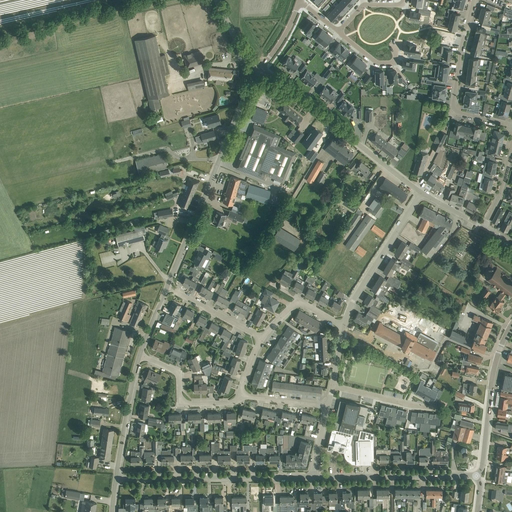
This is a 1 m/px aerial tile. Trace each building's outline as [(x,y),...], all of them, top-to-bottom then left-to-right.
[(342,0),(341,0),(338,4),(345,10),(349,6),(342,0)] [(412,0),(412,4),(418,5),(417,8),(423,9),(424,0),(412,0)] [(453,0),(453,2),(454,3),(453,6),(453,5),(452,8),(457,9),(457,8),(463,9),(465,2),(456,0),(453,0)] [(334,7),(342,14),(345,10),(338,4),(335,7),(334,7)] [(489,16),(491,10),(494,11),(495,7),(487,4),(486,8),(482,7),(482,10),(480,10),(479,13),(489,16)] [(334,7),(330,11),(338,18),(342,14),(334,7)] [(449,12),(448,17),(459,20),(460,17),(460,18),(461,15),(454,13),(455,10),(449,8),(448,11),(449,12)] [(410,11),(409,19),(422,21),(424,15),(426,15),(427,11),(421,10),(421,13),(410,11)] [(330,11),(326,15),(334,22),(338,18),(338,19),(338,18),(330,11)] [(488,22),(489,16),(479,13),(478,17),(480,17),(479,20),(483,21),(482,24),(490,27),(491,23),(488,22)] [(310,20),(303,29),(308,33),(306,36),(309,38),(313,33),(310,31),(315,25),(310,20)] [(476,32),(477,32),(485,34),(486,29),(491,31),(491,27),(490,27),(482,24),(481,27),(479,27),(477,26),(477,28),(476,32)] [(315,33),(311,38),(318,44),(326,33),(322,29),(317,35),(315,33)] [(477,32),(475,37),(486,40),(487,35),(485,34),(477,32)] [(326,33),(318,44),(319,44),(319,43),(324,46),(322,48),(326,51),(331,45),(327,42),(331,37),(330,36),(331,36),(328,33),(327,34),(326,33)] [(135,40),(148,101),(150,111),(160,109),(157,97),(168,95),(167,85),(164,75),(169,74),(165,55),(160,56),(155,35),(135,40)] [(475,37),(474,42),(484,45),(486,40),(475,37)] [(474,42),(472,48),(483,51),(484,45),(474,42)] [(332,46),(328,51),(336,57),(344,46),(341,44),(341,45),(339,43),(335,48),(332,46)] [(404,44),(403,52),(411,53),(411,57),(414,58),(420,58),(421,54),(415,53),(416,46),(413,46),(413,45),(407,44),(407,45),(404,44)] [(344,46),(336,57),(343,63),(347,58),(345,56),(349,51),(347,49),(344,46)] [(440,46),(439,52),(443,53),(443,52),(445,52),(444,59),(451,60),(452,56),(453,53),(452,53),(452,51),(449,50),(449,47),(440,46)] [(472,48),(471,53),(482,56),(483,51),(472,48)] [(183,55),(186,67),(203,62),(200,51),(183,55)] [(316,54),(312,60),(324,69),(328,63),(316,54)] [(288,57),(283,64),(287,67),(286,68),(289,71),(290,70),(293,72),(297,68),(298,69),(297,69),(301,72),(302,72),(307,65),(303,62),(301,61),(296,57),(294,59),(293,60),(289,57),(288,57)] [(349,60),(345,65),(353,71),(361,60),(356,57),(352,62),(349,60)] [(402,60),(401,66),(406,67),(405,69),(412,70),(413,64),(416,64),(417,63),(424,64),(425,59),(420,58),(414,58),(413,61),(402,60)] [(361,60),(353,71),(360,77),(364,72),(362,70),(366,64),(365,63),(362,61),(361,60)] [(311,61),(307,65),(311,69),(315,64),(311,61)] [(450,66),(444,65),(445,62),(437,61),(437,64),(439,65),(438,68),(436,67),(436,71),(449,73),(449,70),(450,70),(451,67),(450,66)] [(208,79),(225,81),(226,76),(223,76),(224,69),(209,67),(208,79)] [(226,76),(225,81),(232,82),(233,75),(238,76),(239,71),(224,69),(223,76),(226,76)] [(328,69),(323,76),(327,79),(332,72),(328,69)] [(389,78),(386,78),(386,84),(392,84),(392,83),(404,83),(405,84),(408,82),(404,76),(400,79),(397,79),(397,75),(396,75),(396,71),(393,71),(393,69),(388,70),(388,73),(389,73),(389,78)] [(307,70),(301,78),(304,81),(304,82),(304,83),(306,84),(307,85),(307,84),(311,87),(313,84),(316,86),(320,81),(313,77),(310,74),(311,73),(307,70)] [(379,70),(375,70),(375,83),(382,83),(382,88),(386,88),(386,84),(386,78),(386,75),(383,75),(383,71),(380,71),(379,70)] [(439,74),(438,78),(448,80),(448,79),(449,79),(449,76),(449,75),(449,73),(436,71),(435,73),(436,74),(439,74)] [(367,75),(363,81),(366,84),(371,78),(367,75)] [(507,85),(506,88),(511,90),(511,79),(506,78),(504,77),(503,80),(506,85),(507,85)] [(187,83),(189,91),(205,87),(203,79),(187,83)] [(466,83),(466,85),(467,85),(470,85),(469,88),(479,90),(479,86),(478,86),(478,81),(475,80),(467,79),(466,83)] [(432,90),(447,93),(448,89),(447,89),(447,86),(441,85),(441,82),(437,81),(430,80),(427,80),(430,80),(430,84),(435,85),(434,91),(432,90)] [(335,99),(339,102),(345,94),(341,91),(336,98),(332,94),(335,90),(331,87),(329,90),(325,87),(319,94),(323,97),(326,99),(330,103),(333,99),(335,100),(335,99)] [(498,96),(499,97),(506,99),(507,99),(508,96),(510,97),(510,95),(511,96),(511,90),(506,88),(505,91),(504,91),(499,93),(498,96)] [(447,96),(447,93),(432,90),(432,91),(434,91),(433,97),(429,96),(428,97),(428,101),(431,101),(431,102),(438,103),(439,98),(445,99),(445,96),(447,96)] [(465,95),(465,98),(475,99),(476,99),(477,93),(467,91),(466,95),(465,95)] [(511,103),(505,102),(506,99),(499,97),(496,96),(495,99),(499,100),(499,103),(500,104),(499,107),(509,110),(511,103)] [(475,99),(465,98),(464,101),(465,101),(464,106),(472,107),(472,112),(479,113),(479,106),(475,105),(475,99)] [(344,101),(338,108),(342,111),(342,112),(345,114),(346,114),(348,115),(350,113),(353,116),(356,116),(356,117),(361,117),(361,109),(356,109),(356,112),(354,113),(352,111),(353,109),(352,107),(352,106),(348,103),(348,104),(344,101)] [(289,118),(297,125),(303,118),(284,104),(279,111),(284,115),(282,118),(286,121),(289,118)] [(252,106),(247,118),(257,122),(262,110),(252,106)] [(509,110),(499,107),(498,110),(497,110),(496,113),(494,113),(493,116),(501,118),(502,115),(507,117),(509,110)] [(218,115),(213,116),(204,118),(205,122),(207,121),(208,126),(212,125),(212,126),(217,125),(216,124),(220,123),(218,115)] [(191,126),(189,119),(181,121),(183,128),(191,126)] [(461,124),(456,123),(454,129),(451,128),(449,137),(452,138),(453,134),(459,136),(459,133),(461,124)] [(240,158),(236,168),(246,172),(265,180),(267,176),(284,183),(284,182),(287,183),(294,164),(291,163),(292,159),(293,159),(296,153),(276,145),(280,136),(263,129),(254,125),(250,135),(248,134),(245,141),(243,144),(244,144),(238,158),(240,158)] [(470,138),(472,127),(470,127),(470,126),(467,125),(465,133),(465,134),(465,135),(464,138),(470,139),(470,138)] [(473,127),(472,127),(470,138),(470,139),(479,141),(481,133),(478,133),(479,128),(473,127)] [(290,138),(297,143),(304,134),(297,129),(290,138)] [(310,134),(305,141),(314,147),(323,134),(320,132),(316,129),(311,135),(310,134)] [(493,134),(491,142),(502,144),(504,134),(500,133),(501,132),(495,130),(494,134),(493,134)] [(216,138),(214,131),(201,134),(203,142),(216,138)] [(439,152),(447,135),(442,132),(441,132),(437,140),(433,149),(439,152)] [(371,141),(382,149),(387,142),(376,134),(371,141)] [(333,138),(325,150),(338,160),(340,157),(346,162),(353,153),(333,138)] [(392,158),(394,155),(397,152),(398,151),(387,142),(382,149),(392,158)] [(502,144),(491,142),(489,150),(490,150),(489,154),(495,155),(496,154),(499,155),(502,144)] [(312,149),(306,157),(311,161),(317,153),(312,149)] [(397,152),(394,155),(399,159),(402,156),(405,152),(401,149),(398,152),(397,152)] [(417,160),(415,167),(413,172),(422,174),(428,154),(418,151),(415,160),(417,160)] [(165,153),(136,161),(140,177),(151,174),(151,172),(168,167),(165,153)] [(486,162),(485,165),(496,168),(498,162),(496,162),(496,159),(491,157),(489,163),(486,162)] [(312,184),(324,163),(318,160),(315,164),(306,180),(312,184)] [(369,168),(361,162),(359,165),(353,160),(348,167),(352,170),(357,174),(360,170),(364,173),(362,176),(366,179),(368,177),(370,179),(374,174),(372,172),(371,172),(368,169),(369,168)] [(438,166),(434,163),(429,170),(433,172),(438,166)] [(452,165),(451,169),(447,178),(451,179),(455,170),(454,170),(456,165),(454,164),(453,166),(452,165)] [(484,171),(483,173),(486,174),(492,176),(493,173),(495,173),(496,168),(485,165),(485,167),(484,168),(483,170),(484,171)] [(459,195),(456,204),(462,206),(464,199),(465,199),(468,187),(471,178),(473,172),(467,170),(465,176),(459,195)] [(326,175),(321,172),(314,185),(315,185),(314,187),(319,191),(325,181),(323,180),(326,175)] [(433,186),(439,176),(434,173),(433,175),(431,174),(427,181),(433,186)] [(481,182),(484,183),(492,185),(494,179),(492,179),(492,176),(486,174),(483,173),(481,182)] [(266,203),(270,191),(250,185),(250,183),(246,182),(246,181),(231,176),(226,191),(236,194),(242,196),(242,193),(246,194),(245,197),(266,203)] [(440,190),(444,183),(443,182),(445,180),(439,176),(433,186),(440,190)] [(189,178),(184,191),(193,195),(199,181),(189,178)] [(389,193),(402,201),(407,194),(385,179),(378,189),(387,196),(389,193)] [(492,185),(484,183),(482,191),(488,193),(489,190),(491,190),(492,185)] [(468,187),(465,199),(469,201),(466,208),(474,212),(475,210),(477,205),(473,203),(475,201),(477,202),(479,197),(473,194),(475,190),(468,187)] [(447,191),(445,195),(451,197),(450,202),(456,204),(459,195),(454,194),(455,190),(448,188),(447,191)] [(188,209),(193,195),(184,191),(178,205),(188,209)] [(236,194),(226,191),(223,202),(232,205),(236,194)] [(335,201),(353,213),(357,206),(339,194),(335,201)] [(388,202),(382,198),(373,211),(369,209),(367,212),(372,214),(377,217),(388,202)] [(393,204),(390,208),(400,214),(403,209),(398,206),(398,207),(393,204)] [(436,228),(441,215),(424,206),(419,215),(424,218),(418,229),(425,233),(429,225),(433,227),(433,226),(436,228)] [(349,222),(349,223),(354,226),(361,215),(360,215),(363,211),(358,208),(355,212),(349,222)] [(499,208),(492,221),(497,224),(504,211),(499,208)] [(172,209),(158,212),(159,218),(173,216),(172,209)] [(229,210),(227,216),(233,218),(232,222),(235,223),(237,220),(243,222),(245,217),(229,210)] [(212,222),(214,223),(213,224),(217,225),(217,224),(221,226),(221,225),(222,225),(224,221),(223,220),(226,215),(217,211),(215,217),(214,217),(212,221),(213,222),(212,222)] [(500,228),(508,232),(511,225),(511,222),(511,213),(510,216),(508,215),(504,221),(500,228)] [(368,215),(365,219),(373,224),(370,229),(379,235),(383,229),(377,225),(379,222),(368,215)] [(430,257),(446,237),(448,234),(447,234),(445,231),(447,229),(448,230),(453,221),(441,215),(436,228),(437,229),(421,249),(430,257)] [(163,239),(165,235),(166,235),(169,229),(160,225),(157,231),(162,233),(160,238),(159,238),(158,242),(154,240),(152,246),(162,250),(163,247),(165,248),(168,241),(163,239)] [(273,237),(294,250),(300,240),(279,227),(273,237)] [(359,228),(357,233),(361,236),(368,240),(370,236),(376,240),(379,235),(370,229),(367,233),(359,228)] [(116,236),(118,247),(144,240),(142,229),(116,236)] [(361,236),(358,240),(371,248),(374,243),(368,240),(361,236)] [(358,240),(355,245),(368,253),(371,248),(358,240)] [(410,250),(412,248),(402,242),(398,248),(408,254),(410,251),(410,250)] [(355,245),(352,250),(365,258),(368,253),(355,245)] [(197,266),(198,267),(204,269),(209,260),(207,259),(211,252),(205,248),(202,252),(200,251),(197,258),(196,257),(194,261),(196,263),(197,264),(197,263),(198,264),(197,266)] [(402,263),(409,268),(412,263),(407,260),(406,260),(404,259),(408,254),(398,248),(394,253),(401,257),(399,261),(402,263)] [(113,250),(100,252),(103,268),(117,266),(116,260),(121,259),(121,253),(114,254),(113,250)] [(352,250),(349,254),(362,262),(365,258),(352,250)] [(222,256),(213,251),(212,253),(215,254),(213,258),(220,261),(222,256)] [(349,254),(347,259),(359,267),(362,262),(349,254)] [(347,259),(343,264),(356,272),(359,267),(347,259)] [(391,259),(387,265),(393,269),(395,266),(401,269),(402,267),(407,271),(409,268),(402,263),(400,265),(397,263),(391,259)] [(292,276),(295,278),(299,271),(303,264),(300,261),(295,269),(292,276)] [(503,290),(500,293),(504,297),(507,293),(508,294),(507,294),(510,296),(511,294),(511,293),(511,292),(511,277),(502,270),(502,269),(497,265),(496,266),(492,262),(482,275),(487,278),(486,279),(492,283),(492,282),(503,290)] [(337,263),(335,267),(342,272),(339,276),(349,283),(352,277),(346,273),(348,270),(337,263)] [(393,269),(387,265),(383,271),(389,275),(393,277),(394,274),(391,272),(393,269)] [(195,277),(199,270),(200,268),(203,269),(204,269),(198,267),(196,271),(193,276),(195,277)] [(283,274),(282,276),(279,280),(287,285),(291,278),(286,276),(288,272),(285,270),(283,274)] [(299,271),(295,278),(294,280),(296,281),(294,286),(293,287),(300,291),(303,285),(305,282),(302,280),(301,280),(296,277),(299,271)] [(182,284),(187,287),(191,280),(182,275),(179,281),(182,283),(182,284)] [(316,277),(313,275),(309,282),(306,287),(309,288),(305,294),(312,298),(316,292),(318,288),(314,287),(314,288),(310,286),(311,284),(312,284),(316,277)] [(191,280),(187,287),(193,290),(199,279),(195,277),(193,276),(191,280)] [(329,276),(326,280),(337,288),(339,284),(345,288),(349,283),(339,276),(336,281),(329,276)] [(380,276),(376,283),(387,290),(391,284),(389,283),(389,282),(386,280),(380,276)] [(208,289),(204,296),(209,299),(213,292),(211,290),(215,283),(212,281),(208,289)] [(326,281),(324,284),(321,289),(324,291),(327,286),(329,287),(330,284),(326,281)] [(220,285),(217,292),(219,293),(218,295),(215,301),(220,304),(226,293),(221,290),(225,284),(222,282),(220,285)] [(383,296),(387,290),(376,283),(372,289),(378,293),(376,296),(387,303),(389,299),(383,296)] [(198,293),(204,296),(208,289),(202,286),(198,293)] [(241,307),(243,303),(238,300),(243,289),(240,288),(236,295),(233,301),(236,302),(232,311),(238,314),(241,307)] [(482,294),(487,297),(491,291),(486,288),(482,294)] [(265,304),(264,306),(267,308),(273,312),(279,302),(271,297),(273,293),(266,289),(263,294),(265,295),(261,301),(265,304)] [(321,295),(320,297),(318,301),(325,305),(326,302),(327,302),(329,299),(324,297),(326,293),(323,292),(321,295)] [(226,293),(220,304),(226,307),(230,301),(224,298),(227,293),(226,293)] [(504,297),(500,293),(498,297),(497,296),(493,301),(489,305),(492,307),(495,310),(495,309),(498,312),(501,307),(504,302),(502,300),(504,297)] [(368,294),(364,301),(370,305),(371,306),(369,308),(371,309),(379,314),(381,311),(376,308),(375,308),(374,307),(376,304),(378,300),(374,298),(368,294)] [(118,318),(124,320),(132,303),(127,300),(126,302),(123,302),(119,311),(121,311),(118,318)] [(334,301),(333,303),(331,307),(338,311),(341,305),(343,301),(340,300),(338,303),(334,301)] [(136,309),(129,324),(138,327),(145,311),(148,305),(138,301),(135,309),(136,309)] [(172,315),(178,319),(181,313),(178,311),(181,306),(173,301),(168,310),(174,313),(173,316),(172,315)] [(241,307),(238,314),(240,315),(239,316),(243,317),(249,306),(243,303),(241,307)] [(193,320),(195,316),(193,315),(194,313),(194,312),(194,311),(192,310),(191,310),(190,311),(187,309),(183,315),(184,315),(182,318),(185,320),(187,317),(193,320)] [(355,318),(354,320),(363,326),(368,319),(372,321),(374,318),(376,319),(379,314),(371,309),(366,317),(358,312),(356,316),(355,318)] [(259,310),(253,322),(259,326),(266,313),(259,310)] [(294,320),(299,323),(305,314),(299,310),(294,320)] [(433,350),(438,341),(426,335),(428,331),(433,322),(413,312),(409,319),(412,320),(411,323),(411,322),(407,329),(409,330),(408,332),(405,331),(402,336),(382,325),(383,324),(379,322),(374,332),(410,352),(411,350),(431,360),(436,351),(433,350)] [(166,313),(162,322),(170,326),(174,317),(166,313)] [(299,323),(305,326),(310,317),(305,314),(299,323)] [(480,322),(473,339),(483,343),(492,322),(474,314),(472,319),(480,322)] [(203,317),(200,316),(196,322),(197,322),(195,325),(198,327),(200,323),(203,325),(207,318),(203,316),(203,317)] [(305,326),(310,329),(316,320),(310,317),(305,326)] [(316,320),(310,329),(316,333),(321,323),(316,320)] [(208,328),(209,328),(207,332),(210,333),(210,334),(212,330),(218,334),(219,330),(218,329),(217,329),(219,326),(212,322),(208,328)] [(170,328),(166,326),(162,324),(160,328),(167,331),(170,333),(171,331),(175,333),(176,330),(170,328)] [(295,338),(298,333),(288,326),(285,331),(288,334),(295,338)] [(118,376),(131,331),(115,327),(103,371),(95,369),(94,375),(103,378),(104,376),(116,380),(117,376),(118,376)] [(219,330),(218,334),(225,337),(223,341),(226,342),(231,332),(224,329),(222,332),(219,330)] [(291,343),(295,338),(288,334),(285,331),(281,337),(284,339),(291,343)] [(483,343),(473,339),(453,331),(450,338),(467,345),(475,348),(475,347),(482,350),(482,351),(485,344),(483,343)] [(318,336),(318,342),(327,341),(326,335),(325,335),(325,332),(319,332),(319,336),(318,336)] [(239,342),(238,346),(245,348),(247,342),(240,339),(237,337),(235,340),(239,342)] [(287,349),(291,343),(284,339),(281,337),(277,342),(281,344),(287,349)] [(163,343),(156,339),(153,345),(152,346),(153,346),(152,347),(157,350),(157,349),(163,351),(162,352),(163,353),(165,349),(167,350),(170,343),(164,341),(163,343)] [(284,354),(287,349),(281,344),(277,342),(274,347),(277,349),(284,354)] [(245,348),(238,346),(236,349),(233,348),(232,351),(242,355),(245,348)] [(280,359),(284,354),(277,349),(274,347),(270,352),(273,354),(280,359)] [(171,348),(170,350),(169,351),(170,352),(168,355),(178,360),(180,356),(184,358),(186,352),(182,351),(181,352),(171,348)] [(276,364),(280,359),(273,354),(270,352),(267,358),(276,364)] [(479,364),(481,357),(468,353),(467,355),(464,354),(462,360),(466,360),(467,361),(479,364)] [(195,356),(193,358),(188,360),(190,364),(191,363),(194,370),(193,370),(193,371),(200,367),(195,356)] [(232,360),(230,364),(238,367),(240,360),(229,356),(228,359),(232,360)] [(269,369),(271,363),(260,359),(258,365),(262,367),(266,368),(269,369)] [(211,371),(212,368),(210,362),(201,366),(205,375),(210,375),(211,371)] [(315,363),(314,367),(313,373),(318,374),(318,373),(326,374),(327,366),(322,366),(323,362),(315,363)] [(238,367),(230,364),(227,363),(225,366),(224,369),(235,373),(238,367)] [(222,372),(223,368),(213,364),(213,365),(212,368),(211,371),(218,374),(219,370),(222,372)] [(266,375),(269,369),(266,368),(262,367),(258,365),(255,371),(260,373),(263,374),(266,375)] [(461,367),(460,370),(460,371),(465,372),(464,374),(473,376),(474,374),(477,374),(479,368),(466,365),(466,367),(461,366),(461,367)] [(145,381),(143,384),(147,385),(150,379),(156,382),(160,374),(159,375),(153,372),(153,371),(149,370),(148,372),(145,379),(144,381),(145,381)] [(264,381),(266,375),(263,374),(260,373),(255,371),(253,377),(258,379),(261,380),(264,381)] [(206,384),(203,384),(203,379),(202,379),(202,375),(194,375),(194,379),(199,379),(199,384),(194,384),(194,390),(194,391),(194,393),(207,392),(206,384)] [(219,378),(218,381),(230,385),(232,379),(224,376),(223,379),(219,378)] [(262,387),(264,381),(261,380),(258,379),(253,377),(251,383),(262,387)] [(421,380),(414,392),(420,396),(426,386),(423,384),(424,382),(421,380)] [(230,385),(218,381),(217,384),(221,385),(220,388),(218,388),(217,392),(224,394),(225,391),(226,391),(228,391),(230,385)] [(275,391),(280,391),(281,382),(273,381),(272,390),(275,390),(275,391)] [(285,391),(288,392),(289,383),(281,382),(280,391),(284,392),(285,391)] [(291,393),(296,393),(297,384),(289,383),(288,392),(291,392),(291,393)] [(475,394),(476,385),(463,383),(463,389),(466,389),(465,392),(475,394)] [(511,384),(503,383),(502,388),(501,391),(509,392),(509,391),(511,391),(511,384)] [(301,393),(304,394),(305,385),(297,384),(296,393),(301,394),(301,393)] [(308,395),(312,395),(313,386),(305,385),(304,394),(308,394),(308,395)] [(313,386),(312,395),(317,396),(317,395),(320,396),(321,396),(322,387),(313,386)] [(426,386),(420,396),(426,399),(431,389),(426,386)] [(141,399),(146,400),(150,401),(152,389),(143,388),(141,399)] [(431,389),(426,399),(432,402),(435,397),(438,399),(442,391),(439,389),(437,392),(431,389)] [(463,400),(465,395),(454,389),(452,394),(463,400)] [(499,407),(504,408),(507,408),(508,405),(511,406),(511,407),(511,393),(509,393),(509,392),(501,391),(500,396),(501,396),(500,397),(500,401),(499,401),(498,404),(499,404),(499,407)] [(332,428),(327,449),(332,450),(333,447),(336,448),(336,449),(338,449),(338,450),(344,451),(344,452),(344,453),(344,454),(344,455),(345,456),(345,457),(346,458),(346,459),(347,460),(348,461),(349,461),(349,462),(350,462),(351,463),(352,463),(353,463),(354,464),(355,464),(356,464),(357,464),(370,464),(370,461),(374,461),(373,445),(376,445),(376,433),(373,433),(362,430),(368,407),(340,400),(337,411),(333,429),(332,428)] [(460,410),(466,411),(473,412),(474,404),(467,403),(458,402),(457,409),(460,410)] [(139,416),(144,417),(147,418),(148,406),(141,405),(140,412),(139,412),(139,416)] [(380,408),(379,415),(387,417),(385,425),(390,426),(394,408),(392,408),(392,407),(389,406),(386,406),(385,410),(380,408)] [(394,408),(390,426),(395,427),(396,423),(397,419),(402,420),(405,421),(405,419),(406,415),(402,414),(403,410),(397,409),(394,408)] [(261,416),(268,418),(269,411),(263,409),(261,416)] [(506,417),(506,413),(509,413),(511,414),(511,410),(510,410),(509,410),(498,409),(497,416),(499,416),(499,420),(505,420),(506,417)] [(269,411),(268,418),(274,419),(276,412),(269,411)] [(281,418),(287,420),(289,413),(282,411),(281,418)] [(411,415),(410,422),(415,422),(420,423),(420,427),(419,431),(424,431),(426,413),(423,413),(423,412),(418,412),(417,416),(411,415)] [(227,422),(231,422),(231,425),(236,425),(235,413),(227,413),(227,420),(227,422)] [(296,415),(289,413),(287,420),(287,423),(286,426),(286,428),(288,428),(289,423),(290,424),(291,421),(294,421),(296,415)] [(426,413),(424,431),(429,432),(430,424),(440,425),(440,418),(434,417),(435,414),(429,413),(426,413)] [(300,421),(307,422),(309,416),(302,414),(300,421)] [(315,417),(309,416),(307,422),(306,425),(306,429),(304,435),(310,436),(310,433),(310,432),(309,430),(310,423),(314,424),(315,417)] [(473,425),(473,424),(472,423),(461,420),(460,421),(457,420),(456,424),(459,425),(471,429),(471,428),(472,428),(473,428),(473,425)] [(496,424),(495,426),(496,426),(496,429),(498,430),(504,431),(504,430),(508,431),(507,431),(511,432),(511,427),(511,424),(508,424),(500,423),(500,422),(498,422),(497,422),(496,424)] [(144,431),(145,424),(138,423),(136,434),(139,435),(139,436),(144,437),(145,431),(144,431)] [(470,443),(473,429),(471,429),(459,425),(456,424),(456,425),(452,424),(451,427),(450,429),(454,430),(452,438),(470,443)] [(104,429),(101,446),(111,448),(113,430),(104,429)] [(430,447),(430,452),(430,455),(433,455),(433,456),(433,462),(438,462),(438,463),(444,463),(444,462),(447,462),(448,452),(446,450),(439,450),(439,452),(436,452),(436,447),(434,447),(434,442),(434,439),(430,439),(430,447)] [(158,444),(158,441),(158,440),(153,440),(154,443),(154,451),(144,451),(144,454),(144,460),(146,460),(146,463),(154,463),(154,454),(158,454),(158,444)] [(287,450),(283,450),(283,451),(283,459),(286,459),(286,463),(290,463),(290,464),(305,464),(305,455),(306,455),(307,453),(308,453),(310,447),(308,447),(309,443),(301,441),(298,452),(295,452),(295,453),(298,454),(287,454),(287,450)] [(144,454),(144,451),(144,450),(144,445),(140,445),(140,448),(140,451),(133,451),(131,451),(131,463),(139,463),(139,457),(140,457),(140,454),(144,454)] [(111,448),(101,446),(99,458),(109,459),(111,448)] [(498,446),(496,459),(507,460),(508,455),(505,455),(506,447),(498,446)] [(390,449),(388,449),(387,447),(384,447),(384,449),(376,450),(376,455),(379,455),(380,461),(388,461),(388,454),(390,454),(390,451),(390,449)] [(430,452),(430,447),(423,447),(423,448),(420,448),(419,449),(419,463),(427,463),(427,456),(427,455),(430,455),(430,452)] [(266,455),(266,448),(260,448),(260,455),(256,455),(256,462),(264,462),(264,455),(266,455)] [(273,448),(266,448),(266,455),(269,455),(269,462),(279,462),(279,455),(273,455),(273,448)] [(393,461),(401,461),(401,454),(401,452),(398,452),(398,451),(390,451),(390,454),(390,457),(393,457),(393,461)] [(406,456),(406,457),(406,462),(409,462),(411,463),(412,463),(414,462),(414,456),(411,456),(411,451),(406,451),(406,456)] [(496,465),(495,473),(505,475),(505,471),(504,471),(505,467),(496,465)] [(511,475),(510,475),(505,475),(495,473),(494,481),(503,483),(503,481),(503,482),(506,482),(506,481),(511,481),(511,475)] [(382,497),(382,505),(392,505),(392,492),(391,492),(392,498),(389,498),(388,489),(382,489),(382,497)] [(79,499),(80,492),(66,490),(65,497),(79,499)] [(434,499),(434,507),(435,506),(435,500),(441,500),(441,497),(442,497),(442,490),(434,490),(434,496),(434,499)] [(460,499),(462,499),(467,500),(468,491),(461,490),(461,492),(456,492),(456,491),(453,490),(452,496),(455,497),(456,496),(461,496),(460,499)] [(344,511),(345,501),(348,501),(349,508),(354,508),(354,501),(350,501),(350,493),(346,493),(346,491),(343,492),(343,493),(342,493),(343,497),(340,497),(340,503),(340,508),(339,511),(344,511)] [(311,508),(311,503),(308,503),(308,492),(300,492),(300,502),(300,505),(306,505),(306,507),(305,507),(305,511),(311,511),(311,508)] [(311,503),(311,508),(312,511),(315,511),(315,508),(316,508),(316,506),(322,505),(325,505),(325,496),(322,496),(322,493),(321,493),(317,493),(317,492),(314,492),(314,502),(314,501),(314,503),(311,503)] [(336,501),(337,501),(337,492),(333,492),(333,493),(329,493),(329,496),(325,496),(325,505),(329,505),(329,508),(340,508),(340,503),(336,503),(336,501)] [(492,502),(497,503),(502,503),(503,495),(493,494),(492,502)] [(190,498),(190,496),(185,496),(185,507),(189,507),(189,509),(188,509),(188,511),(196,511),(197,506),(193,506),(193,505),(193,498),(190,498)] [(280,511),(287,511),(287,496),(280,496),(280,503),(277,503),(277,511),(280,511)] [(144,498),(144,504),(144,505),(148,505),(148,509),(155,509),(155,505),(152,505),(152,498),(148,498),(148,497),(145,497),(145,498),(144,498)] [(158,505),(155,505),(155,509),(158,509),(166,509),(166,505),(166,498),(162,498),(162,497),(161,497),(159,497),(158,497),(158,498),(158,505)] [(215,509),(223,509),(223,497),(215,498),(215,505),(215,509)] [(246,497),(239,497),(239,504),(243,504),(243,508),(243,511),(250,511),(246,511),(246,508),(246,504),(246,502),(246,497)] [(265,504),(262,504),(262,511),(269,511),(269,503),(273,503),(273,497),(265,497),(265,504)] [(126,503),(123,503),(123,508),(138,509),(138,503),(135,503),(135,498),(126,498),(126,503)] [(177,510),(179,510),(179,498),(172,498),(172,504),(169,504),(169,508),(176,508),(176,510),(177,510)] [(200,498),(200,503),(200,505),(201,510),(204,510),(204,511),(209,511),(209,505),(208,505),(208,498),(200,498)] [(94,511),(96,503),(86,501),(86,502),(82,501),(81,506),(85,507),(83,511),(94,511)]
